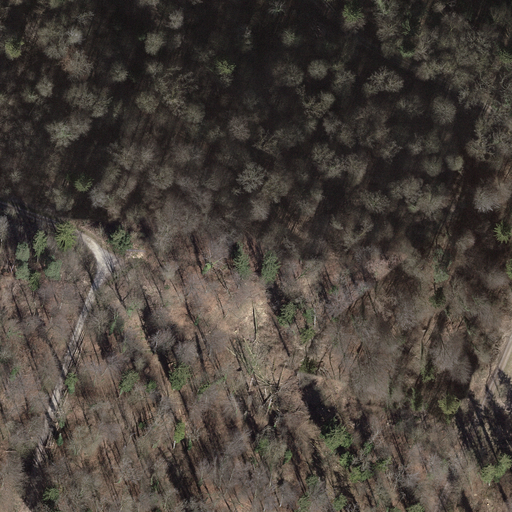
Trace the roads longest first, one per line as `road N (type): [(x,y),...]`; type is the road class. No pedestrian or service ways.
road 1 (track): [(0,6),(28,31),(34,53),(107,79),(177,141),(243,175),(327,259),(323,285),(309,302)]
road 2 (track): [(31,511),(43,448),(104,260),(90,242),(0,202)]
road 3 (track): [(511,118),(381,52),(310,0)]
road 4 (track): [(439,511),(511,340)]
